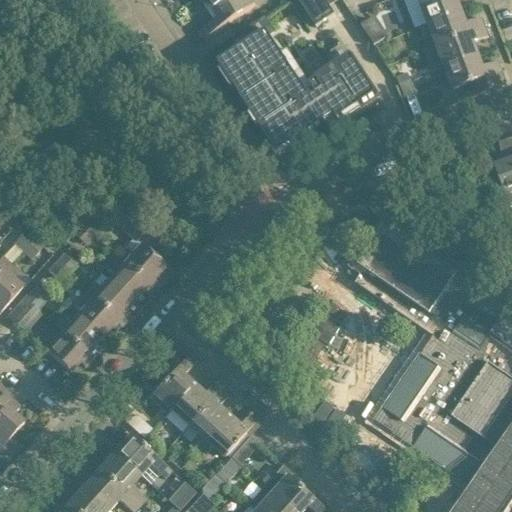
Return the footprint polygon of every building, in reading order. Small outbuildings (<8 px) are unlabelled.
[(229,0),(195,0),(195,1),(199,7),(205,3),(211,13),(229,0)] [(229,0),(211,13),(216,21),(199,33),(204,41),(255,7),(250,0),(229,0)] [(325,0),(298,0),(317,28),(336,16),(325,0)] [(418,0),(420,3),(429,26),(464,13),(458,0),(418,0)] [(468,25),(464,13),(429,26),(437,47),(486,30),(482,19),(468,25)] [(369,22),(361,27),(375,47),(385,39),(383,36),(372,19),(369,22)] [(260,21),(211,54),(212,55),(213,55),(219,64),(218,65),(219,67),(227,61),(242,83),(234,89),(235,90),(236,90),(252,114),(251,115),(252,116),(257,113),(257,112),(260,111),(268,123),(260,128),(261,130),(262,129),(275,148),(291,138),(295,144),(326,123),(327,126),(329,128),(339,122),(340,121),(337,116),(357,103),(360,108),(378,96),(352,56),(317,80),(318,82),(311,87),(315,93),(310,96),(284,57),(271,37),(261,22),(260,21)] [(489,38),(487,33),(486,30),(437,47),(446,70),(480,57),(475,44),(489,38)] [(480,57),(446,70),(454,92),(466,87),(471,99),(507,85),(499,63),(485,68),(480,57)] [(401,87),(412,83),(408,74),(398,78),(401,87)] [(511,207),(511,138),(500,144),(503,163),(495,166),(511,208),(511,207)] [(115,205),(108,199),(106,197),(98,206),(106,214),(115,205)] [(0,208),(0,221),(3,224),(14,211),(5,203),(0,208)] [(106,216),(136,243),(146,231),(117,204),(106,216)] [(90,215),(81,224),(93,235),(102,225),(90,215)] [(83,246),(93,235),(81,224),(71,236),(83,246)] [(366,271),(357,285),(358,286),(435,338),(447,347),(477,302),(482,295),(457,278),(459,274),(388,225),(359,267),(366,271)] [(14,245),(23,253),(34,241),(25,232),(14,245)] [(44,249),(34,241),(23,253),(32,262),(44,249)] [(127,252),(120,260),(155,291),(161,284),(162,285),(167,284),(172,278),(172,274),(142,247),(132,257),(127,252)] [(64,255),(55,265),(68,277),(77,267),(64,255)] [(0,278),(11,267),(3,259),(0,262),(0,278)] [(113,268),(118,272),(110,282),(134,304),(141,310),(142,310),(142,309),(150,300),(149,298),(155,291),(120,260),(113,268)] [(60,286),(68,277),(55,265),(47,274),(60,286)] [(19,274),(11,267),(0,278),(0,314),(23,290),(13,281),(19,274)] [(40,282),(24,301),(34,310),(40,302),(35,297),(45,286),(40,282)] [(94,285),(86,293),(123,326),(130,319),(132,320),(141,311),(142,310),(134,304),(110,282),(101,292),(94,285)] [(78,317),(102,339),(111,329),(116,334),(123,326),(86,293),(80,301),(87,307),(78,317)] [(8,318),(18,327),(24,332),(39,315),(43,318),(34,310),(24,301),(8,318)] [(377,420),(376,421),(378,422),(377,423),(378,424),(379,423),(396,434),(395,436),(396,437),(397,435),(415,447),(414,449),(415,450),(416,448),(441,465),(440,467),(442,468),(443,466),(468,484),(467,485),(468,486),(480,469),(484,472),(456,511),(510,511),(511,510),(511,325),(504,320),(505,318),(504,318),(502,319),(478,302),(477,302),(447,347),(435,338),(429,347),(422,357),(421,356),(420,357),(421,358),(404,384),(403,383),(402,384),(403,385),(386,410),(385,409),(384,410),(385,411),(379,421),(377,420)] [(78,317),(62,335),(92,361),(99,353),(94,348),(102,339),(78,317)] [(85,369),(92,361),(62,335),(46,353),(70,374),(79,364),(85,369)] [(168,415),(194,386),(184,377),(197,362),(190,356),(176,371),(172,368),(170,367),(169,366),(167,366),(165,366),(163,367),(161,369),(141,391),(147,396),(147,397),(153,403),(154,402),(168,415)] [(168,415),(165,419),(182,434),(189,426),(225,387),(218,381),(205,395),(194,386),(168,415)] [(0,412),(9,402),(4,397),(7,393),(0,386),(0,412)] [(225,387),(189,426),(200,435),(196,440),(203,446),(229,417),(219,408),(232,393),(225,387)] [(19,410),(9,402),(0,412),(0,446),(2,448),(0,450),(0,459),(6,465),(22,447),(12,438),(24,425),(14,416),(19,410)] [(133,413),(127,407),(119,416),(124,422),(133,413)] [(229,417),(203,446),(211,453),(214,449),(225,458),(228,456),(237,445),(260,419),(253,412),(240,427),(229,417)] [(123,448),(119,444),(112,451),(141,477),(150,467),(165,480),(172,473),(146,449),(132,437),(123,448)] [(249,438),(243,444),(252,452),(258,446),(249,438)] [(158,446),(155,450),(161,455),(167,449),(164,446),(158,446)] [(109,462),(101,472),(140,507),(146,500),(132,487),(141,477),(112,451),(105,459),(109,462)] [(284,468),(265,489),(290,511),(303,511),(307,508),(311,511),(326,511),(290,479),(292,476),(284,468)] [(87,479),(81,486),(110,511),(119,502),(130,511),(135,511),(140,507),(101,472),(91,482),(87,479)] [(184,483),(167,502),(172,506),(178,511),(195,494),(184,483)] [(70,507),(75,511),(109,511),(110,511),(81,486),(74,493),(78,497),(70,507)] [(250,506),(256,511),(290,511),(265,489),(250,506)]
